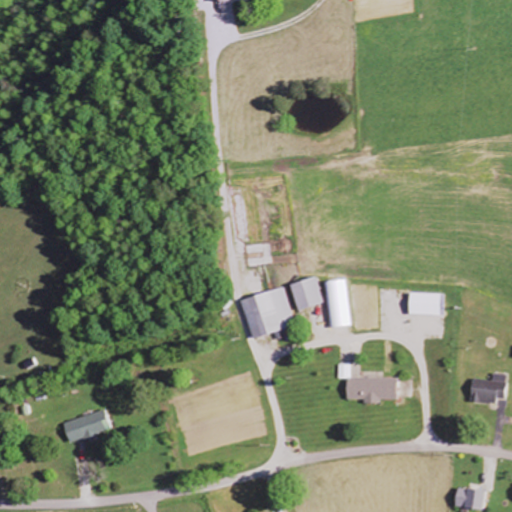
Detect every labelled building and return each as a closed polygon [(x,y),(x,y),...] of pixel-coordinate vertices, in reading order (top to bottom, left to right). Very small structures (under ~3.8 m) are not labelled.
[(295,311),(321,303),(313,277),(287,285),(295,311)] [(344,279),(323,282),(328,329),(349,327),(344,279)] [(294,324),(281,286),(238,302),(251,339),(294,324)] [(438,317),(439,294),(408,293),(407,315),(438,317)] [(396,378),(345,379),(346,400),(362,400),(362,402),(396,402),(396,378)] [(505,403),(505,382),(470,380),(469,402),(505,403)] [(67,444),(109,430),(101,410),(60,425),(67,444)] [(454,508),(483,509),(483,490),(455,489),(454,508)]
